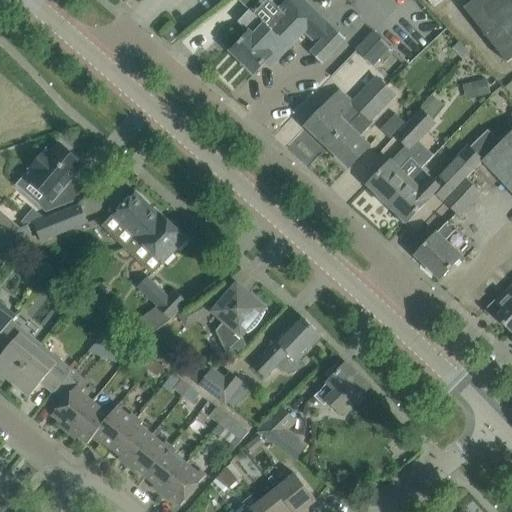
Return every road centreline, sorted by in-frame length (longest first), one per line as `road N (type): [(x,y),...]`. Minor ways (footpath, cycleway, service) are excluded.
road 1 (residential): [(406,331),(420,300),(410,285),(285,169),(128,38),(90,62)]
road 2 (tertiary): [(90,62),(406,331)]
road 3 (residential): [(370,511),(492,418)]
road 4 (tertiary): [(406,331),(492,418)]
